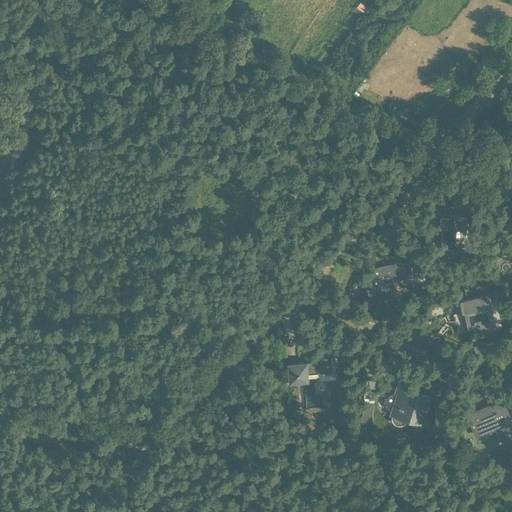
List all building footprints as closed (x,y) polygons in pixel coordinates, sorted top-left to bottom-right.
[(356,7),(361,11),(365,5),(360,2),(356,7)] [(511,217),(511,212),(501,207),(492,223),(502,227),(511,217)] [(441,245),(467,244),(466,214),(439,215),(441,245)] [(462,268),(456,261),(451,267),(457,273),(462,268)] [(413,277),(409,262),(401,264),(401,262),(371,268),(373,279),(365,281),(367,292),(371,291),(373,302),(377,301),(393,298),(391,287),(394,287),(393,280),(413,277)] [(489,295),(484,296),(481,280),(452,286),(452,301),(460,300),(462,312),(454,313),(458,333),(495,326),(491,307),(492,307),(489,295)] [(478,366),(497,345),(496,341),(474,345),(478,366)] [(288,384),(308,382),(308,373),(338,371),(337,351),(317,352),(317,361),(287,363),(288,384)] [(420,392),(399,386),(397,392),(399,393),(397,398),(393,397),(391,396),(390,397),(390,399),(371,393),(364,429),(378,432),(383,409),(383,410),(385,413),(388,415),(390,412),(393,412),(392,414),(396,415),(395,416),(396,420),(398,422),(401,423),(404,422),(407,420),(407,419),(411,420),(411,418),(425,422),(432,400),(419,395),(420,392)] [(505,422),(502,416),(508,413),(503,399),(466,414),(469,421),(462,424),(471,446),(494,437),(493,434),(491,429),(495,428),(499,439),(511,433),(511,427),(509,420),(505,422)] [(435,420),(430,419),(426,429),(431,431),(435,420)] [(430,474),(428,479),(447,486),(449,480),(430,474)]
